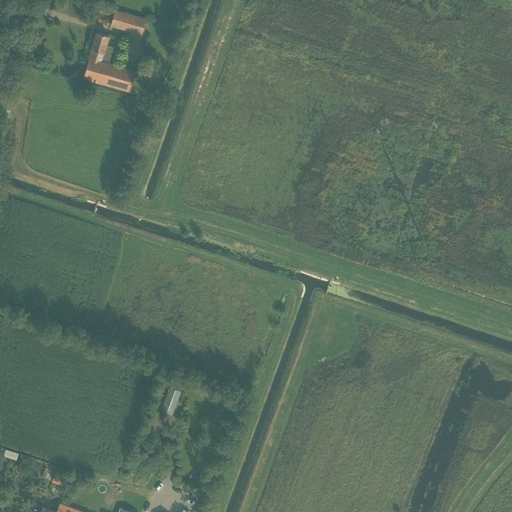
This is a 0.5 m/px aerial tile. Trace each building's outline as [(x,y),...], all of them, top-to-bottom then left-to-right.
[(110,26),(141,35),(146,18),(115,10),(110,26)] [(89,58),(83,78),(130,92),(136,71),(108,63),(101,61),(105,46),(108,36),(96,33),(91,50),(92,50),(90,58),(89,58)] [(161,411),(172,415),(180,391),(169,387),(161,411)] [(15,459),(17,453),(5,449),(2,455),(15,459)] [(52,481),(75,489),(78,479),(56,471),(52,481)] [(196,484),(199,475),(189,472),(186,480),(196,484)]
